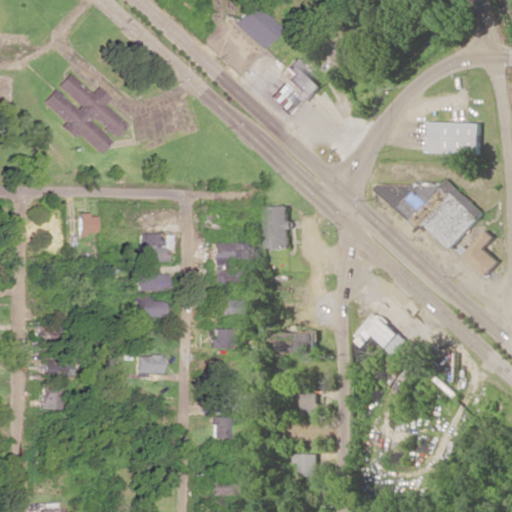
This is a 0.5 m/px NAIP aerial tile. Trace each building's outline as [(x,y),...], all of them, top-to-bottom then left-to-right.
[(231,25),(262,47),(278,25),(247,3),(231,25)] [(286,79),(308,100),(322,86),(292,57),(283,67),(290,74),(286,79)] [(111,139),(124,124),(101,104),(107,97),(95,86),(89,92),(67,72),(53,86),(40,100),(63,122),(62,123),(96,154),(111,138),(111,139)] [(285,114),(298,101),(278,83),(266,96),(285,114)] [(483,122),(428,121),(427,152),(482,153),(483,122)] [(453,248),(486,211),(449,178),(437,191),(447,200),(426,224),(453,248)] [(290,204),(266,205),(267,247),(291,247),(290,204)] [(93,232),(93,213),(75,213),(75,232),(93,232)] [(36,237),(57,237),(58,217),(37,217),(36,237)] [(497,236),(489,229),(465,254),(487,275),(501,261),(486,247),(497,236)] [(161,247),(167,248),(168,233),(136,232),(135,260),(161,261),(161,247)] [(32,239),(32,254),(59,253),(59,238),(32,239)] [(208,282),(237,282),(237,267),(224,267),(224,261),(255,261),(255,241),(208,241),(208,282)] [(163,290),(163,273),(135,272),(135,289),(163,290)] [(147,294),(131,294),(131,316),(161,316),(161,300),(147,300),(147,294)] [(238,299),(210,299),(210,315),(239,314),(238,299)] [(363,346),(374,334),(395,354),(407,340),(373,307),(354,327),(360,332),(355,338),(363,346)] [(227,328),(211,328),(210,347),(227,347),(227,328)] [(318,332),(274,331),(274,353),(317,354),(318,332)] [(133,354),(133,371),(159,372),(159,354),(133,354)] [(37,376),(68,375),(67,361),(36,362),(37,376)] [(60,383),(39,383),(38,408),(59,408),(60,383)] [(235,388),(216,387),(216,405),(235,406),(235,388)] [(302,414),(320,414),(320,393),(297,392),(297,401),(302,401),(302,414)] [(227,437),(227,416),(211,416),(210,437),(227,437)] [(318,452),(296,453),(296,462),(301,462),(301,475),(319,475),(318,452)] [(210,494),(229,495),(230,479),(210,478),(210,494)]
